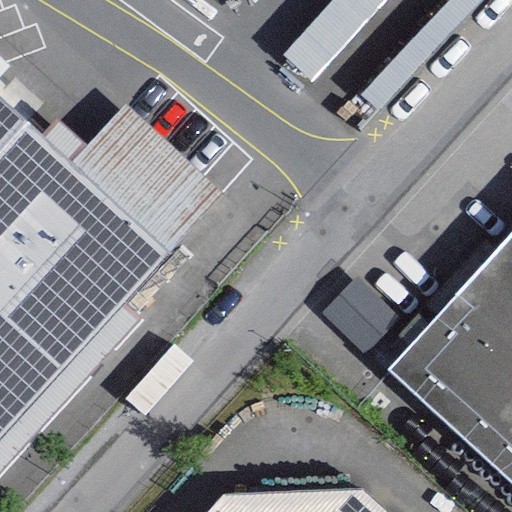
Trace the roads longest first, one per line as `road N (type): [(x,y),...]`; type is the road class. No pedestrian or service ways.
road 1 (residential): [(100,511),(511,51)]
road 2 (unknown): [(365,219),(322,135),(104,0)]
